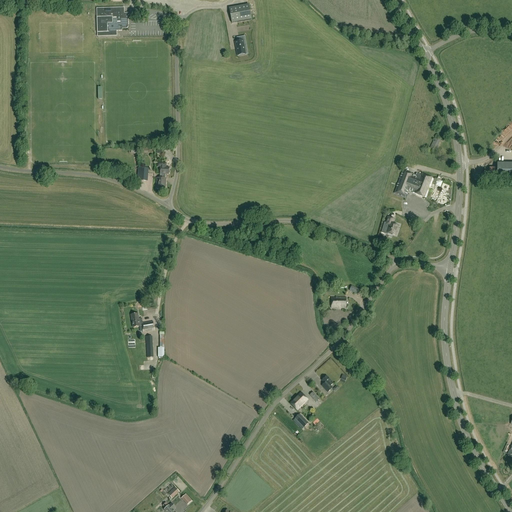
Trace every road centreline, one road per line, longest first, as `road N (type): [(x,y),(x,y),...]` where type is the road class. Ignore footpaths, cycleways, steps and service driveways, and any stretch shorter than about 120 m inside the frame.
road 1 (unclassified): [(201,511),(270,409),(340,340),(396,260)]
road 2 (tertiary): [(511,511),(458,415),(443,321),(450,269)]
road 3 (unclassified): [(167,205),(177,165),(178,29),(192,10),(231,0)]
road 4 (unclassified): [(396,260),(302,222),(208,224),(167,205)]
road 5 (tertiary): [(450,269),(457,146),(422,53)]
road 6 (unclassified): [(167,205),(98,176),(0,167)]
